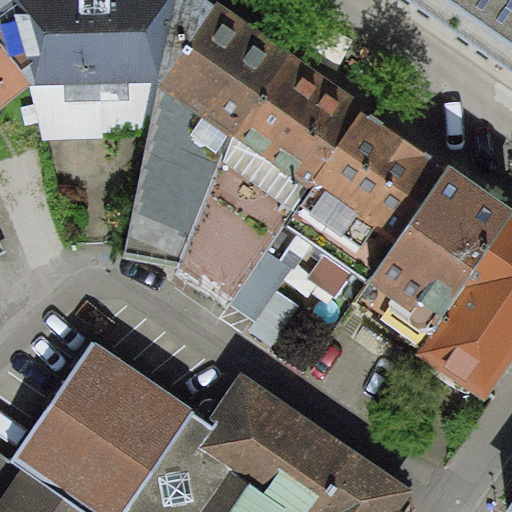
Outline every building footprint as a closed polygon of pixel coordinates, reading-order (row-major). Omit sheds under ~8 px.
[(1,0),(0,1),(0,51),(38,94),(153,86),(213,6),(204,0),(1,0)] [(511,0),(449,0),(511,46),(511,0)] [(277,46),(213,6),(153,86),(126,208),(181,245),(225,120),(277,46)] [(358,98),(277,46),(225,120),(181,245),(237,276),(285,206),(358,98)] [(0,51),(0,121),(38,94),(0,51)] [(358,98),(285,206),(369,263),(443,155),(358,98)] [(511,201),(443,155),(369,263),(354,285),(436,341),(511,229),(511,201)] [(511,229),(436,341),(421,363),(483,405),(511,363),(511,229)] [(91,343),(9,464),(25,474),(81,511),(416,511),(420,507),(242,387),(215,427),(91,343)] [(81,511),(25,474),(0,510),(0,511),(81,511)]
